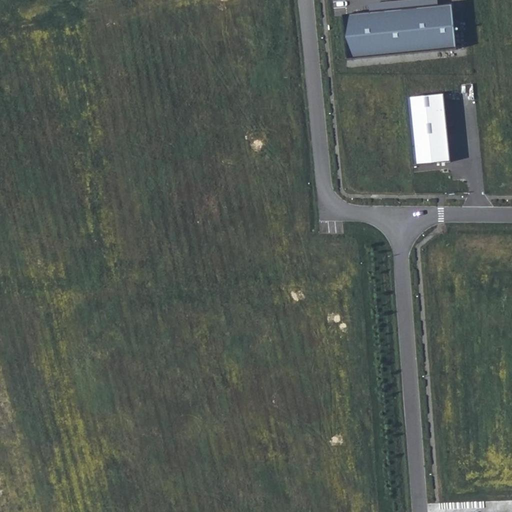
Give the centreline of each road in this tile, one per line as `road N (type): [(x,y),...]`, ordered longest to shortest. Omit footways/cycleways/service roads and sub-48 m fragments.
road 1 (unclassified): [(399,215),(419,511)]
road 2 (unclassified): [(307,0),(324,199),(349,213),(399,215)]
